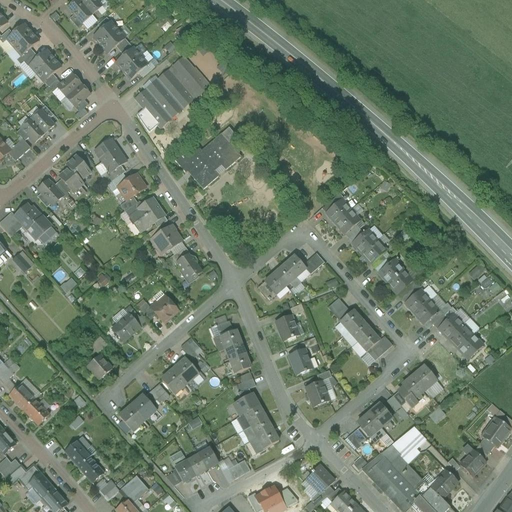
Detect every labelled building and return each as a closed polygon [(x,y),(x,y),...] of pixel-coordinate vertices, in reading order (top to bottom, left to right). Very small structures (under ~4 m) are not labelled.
[(78,0),(67,9),(74,16),(82,26),(82,25),(92,17),(78,0)] [(102,8),(95,0),(77,0),(78,0),(92,17),(102,8)] [(82,26),(74,16),(69,20),(78,31),(83,27),(82,25),(82,26)] [(106,19),(97,27),(101,32),(110,24),(106,19)] [(101,32),(93,39),(100,47),(118,32),(111,24),(101,32)] [(13,36),(6,41),(7,41),(14,50),(31,35),(24,26),(13,36)] [(1,38),(0,38),(0,42),(2,45),(7,41),(6,41),(13,36),(9,31),(1,38)] [(118,32),(100,47),(108,56),(116,48),(125,41),(125,40),(118,32)] [(31,35),(14,50),(21,58),(30,50),(39,43),(31,35)] [(125,41),(116,48),(120,53),(129,45),(125,41)] [(129,45),(120,53),(124,57),(133,50),(129,45)] [(124,57),(116,65),(123,73),(140,58),(133,49),(133,50),(124,57)] [(30,50),(21,58),(16,62),(21,66),(24,64),(34,55),(30,50)] [(38,59),(29,67),(36,76),(54,61),(46,52),(38,59)] [(34,55),(24,64),(28,69),(29,67),(38,59),(34,55)] [(140,58),(123,73),(130,82),(139,74),(148,66),(147,66),(140,58)] [(184,59),(152,87),(153,89),(148,93),(148,92),(146,92),(135,101),(145,112),(143,113),(150,122),(152,120),(160,130),(197,97),(198,98),(209,87),(195,70),(194,71),(184,59)] [(54,61),(36,76),(44,84),(53,76),(61,69),(54,61)] [(148,66),(139,74),(143,79),(154,69),(150,64),(147,66),(148,66)] [(53,76),(44,84),(48,88),(57,81),(53,76)] [(61,86),(57,89),(57,90),(66,99),(81,86),(72,76),(61,86)] [(48,88),(48,89),(52,94),(57,90),(57,89),(61,86),(57,81),(48,88)] [(81,86),(66,99),(75,109),(84,101),(90,96),(81,86)] [(84,101),(75,109),(79,114),(84,110),(88,106),(84,101)] [(53,117),(45,108),(41,112),(49,121),(53,117)] [(84,110),(79,114),(74,118),(79,122),(88,115),(84,110)] [(41,112),(31,121),(44,136),(54,127),(49,121),(41,112)] [(31,121),(21,130),(29,139),(34,145),(44,136),(31,121)] [(29,139),(21,130),(16,134),(22,141),(24,143),(29,139)] [(221,136),(201,153),(193,144),(173,161),(186,175),(188,173),(203,191),(218,178),(214,173),(221,167),(225,172),(240,158),(221,136)] [(0,141),(0,164),(3,161),(2,160),(8,155),(10,153),(10,152),(0,141)] [(22,141),(10,152),(10,153),(8,155),(15,163),(30,150),(24,143),(22,141)] [(111,141),(94,152),(103,164),(104,163),(110,174),(111,174),(118,169),(127,164),(111,141)] [(93,167),(84,155),(79,160),(89,171),(93,167)] [(77,157),(66,166),(68,169),(69,169),(81,183),(91,174),(89,171),(79,160),(77,157)] [(118,169),(123,176),(131,170),(127,164),(118,169)] [(68,169),(59,178),(70,192),(73,195),(83,186),(81,183),(69,169),(68,169)] [(118,169),(111,174),(110,174),(107,176),(112,183),(123,176),(118,169)] [(107,176),(102,180),(107,187),(112,183),(107,176)] [(123,176),(112,183),(117,191),(117,190),(128,183),(123,176)] [(128,183),(117,190),(117,191),(126,204),(133,199),(145,191),(136,177),(128,183)] [(70,192),(61,181),(57,185),(66,195),(67,195),(70,192)] [(53,188),(47,182),(38,191),(41,195),(51,205),(54,202),(58,202),(62,199),(53,188)] [(117,191),(112,183),(107,187),(112,194),(117,191)] [(66,195),(57,185),(53,188),(62,199),(64,201),(68,197),(67,195),(66,195)] [(51,205),(41,195),(37,199),(46,209),(51,205)] [(125,213),(137,205),(133,199),(126,204),(121,207),(125,213)] [(141,210),(130,217),(132,220),(141,233),(154,225),(163,218),(164,218),(153,201),(141,210)] [(333,201),(322,210),(326,215),(337,205),(333,201)] [(326,215),(335,226),(351,211),(342,201),(337,205),(326,215)] [(130,217),(141,210),(137,205),(125,213),(130,221),(132,220),(130,217)] [(14,218),(23,228),(36,242),(51,228),(33,208),(31,210),(27,206),(14,218)] [(351,211),(335,226),(344,236),(345,236),(355,227),(361,222),(351,211)] [(11,214),(0,224),(0,226),(11,239),(23,228),(14,218),(11,214)] [(163,218),(154,225),(158,229),(160,228),(167,223),(163,218)] [(355,227),(345,236),(349,240),(359,231),(355,227)] [(158,229),(149,236),(152,241),(164,233),(160,228),(158,229)] [(152,241),(151,242),(158,251),(161,249),(166,256),(183,244),(172,228),(164,233),(152,241)] [(359,231),(349,240),(353,245),(363,236),(359,231)] [(353,245),(352,245),(361,256),(378,241),(369,231),(363,236),(353,245)] [(77,251),(67,240),(60,247),(69,257),(77,251)] [(378,241),(361,256),(370,266),(382,257),(387,252),(378,241)] [(185,249),(171,259),(176,267),(177,266),(176,264),(182,260),(182,261),(189,256),(190,257),(190,256),(185,249)] [(323,264),(315,254),(310,258),(319,268),(323,264)] [(30,268),(19,255),(13,260),(25,273),(30,268)] [(189,256),(182,261),(182,260),(176,264),(177,266),(181,272),(180,278),(188,280),(190,283),(203,274),(195,263),(195,264),(190,257),(189,256)] [(382,257),(371,266),(375,270),(386,261),(382,257)] [(301,266),(294,258),(284,267),(295,280),(305,271),(301,266)] [(319,268),(310,258),(306,262),(315,271),(319,268)] [(386,261),(375,270),(379,275),(390,266),(386,261)] [(379,275),(378,275),(388,286),(404,272),(395,261),(390,266),(379,275)] [(315,271),(306,262),(301,266),(305,271),(309,276),(315,271)] [(469,275),(475,281),(487,270),(482,264),(469,275)] [(295,280),(284,267),(274,275),(285,288),(289,285),(295,280)] [(404,272),(388,286),(397,297),(408,287),(413,282),(404,272)] [(285,288),(274,275),(264,283),(275,296),(285,288)] [(72,278),(61,287),(66,294),(77,285),(72,278)] [(295,280),(289,285),(294,290),(300,285),(295,280)] [(328,289),(339,285),(337,280),(326,284),(328,289)] [(275,296),(264,283),(257,290),(268,303),(275,296)] [(408,287),(398,296),(401,300),(412,291),(408,287)] [(412,291),(401,300),(405,305),(416,296),(412,291)] [(405,305),(405,306),(414,316),(430,302),(421,291),(416,296),(405,305)] [(166,299),(160,305),(158,302),(150,310),(156,317),(164,326),(178,313),(173,307),(173,304),(170,301),(167,301),(166,299)] [(337,300),(328,308),(338,320),(348,312),(337,300)] [(430,302),(414,316),(423,327),(434,317),(440,312),(430,302)] [(146,305),(139,311),(149,323),(156,317),(150,310),(146,305)] [(301,305),(290,309),(293,315),(303,311),(301,305)] [(140,317),(131,306),(124,312),(128,316),(129,315),(135,322),(140,317)] [(438,321),(433,326),(438,331),(454,316),(457,314),(453,309),(438,321)] [(454,316),(438,331),(443,336),(444,336),(448,340),(447,341),(448,341),(463,326),(469,321),(469,320),(468,320),(459,311),(457,314),(454,316)] [(353,313),(341,323),(349,333),(361,322),(353,313)] [(128,316),(113,329),(125,343),(141,329),(135,322),(129,315),(128,316)] [(290,316),(274,323),(283,343),(298,337),(290,316)] [(434,317),(424,326),(428,330),(433,326),(438,321),(434,317)] [(361,322),(349,333),(358,343),(370,332),(361,322)] [(229,323),(216,328),(220,338),(233,333),(229,323)] [(463,326),(448,341),(453,347),(454,346),(458,351),(457,351),(458,352),(473,337),(463,326)] [(216,328),(210,330),(214,341),(220,338),(216,328)] [(233,333),(220,338),(225,351),(241,345),(236,332),(233,333)] [(370,332),(358,343),(367,353),(370,350),(375,346),(379,342),(370,332)] [(473,337),(458,352),(459,352),(463,356),(462,356),(467,362),(483,346),(482,346),(473,337)] [(104,349),(95,338),(88,344),(97,354),(104,349)] [(220,338),(214,341),(219,353),(225,351),(220,338)] [(392,347),(384,338),(379,342),(387,352),(392,347)] [(314,339),(304,343),(306,349),(316,345),(314,339)] [(199,349),(191,340),(187,344),(195,353),(199,349)] [(379,342),(375,346),(383,356),(387,352),(379,342)] [(195,353),(187,344),(181,349),(192,362),(198,357),(194,353),(195,353)] [(241,345),(225,351),(230,363),(246,357),(241,345)] [(375,346),(370,350),(379,359),(383,356),(375,346)] [(303,350),(288,356),(296,378),(311,372),(303,350)] [(370,350),(367,353),(375,363),(379,359),(370,350)] [(100,357),(88,368),(101,382),(113,371),(100,357)] [(246,357),(230,363),(235,376),(250,369),(246,357)] [(185,361),(173,371),(186,386),(192,381),(192,380),(198,375),(185,361)] [(425,368),(413,378),(425,392),(437,382),(425,368)] [(8,371),(0,377),(0,383),(2,385),(13,376),(8,371)] [(186,386),(173,371),(161,382),(173,396),(179,391),(180,391),(186,386)] [(328,373),(316,378),(318,384),(321,383),(331,379),(328,373)] [(250,374),(239,379),(241,385),(238,386),(252,381),(250,374)] [(413,378),(402,387),(403,389),(398,393),(398,394),(406,403),(405,404),(411,410),(423,400),(420,396),(425,392),(413,378)] [(252,381),(238,386),(241,393),(241,394),(249,391),(255,388),(252,381)] [(437,382),(425,392),(432,400),(444,390),(437,382)] [(318,384),(306,389),(314,409),(329,403),(321,383),(318,384)] [(34,401),(20,386),(9,397),(22,412),(34,401)] [(169,398),(159,386),(153,391),(164,403),(169,398)] [(164,403),(153,391),(148,396),(158,408),(164,403)] [(249,391),(241,394),(241,393),(237,395),(241,402),(233,407),(240,419),(244,416),(259,408),(252,396),(249,391)] [(406,403),(398,394),(393,398),(401,408),(405,404),(406,403)] [(80,397),(75,401),(81,408),(86,404),(80,397)] [(155,411),(143,398),(131,408),(144,423),(150,417),(149,417),(155,411)] [(401,408),(393,398),(387,403),(395,413),(401,408)] [(48,416),(34,401),(22,412),(37,427),(48,416)] [(392,420),(380,405),(369,415),(381,429),(392,420)] [(144,423),(131,408),(119,419),(123,423),(131,432),(131,433),(137,427),(138,428),(144,423)] [(259,408),(244,416),(251,428),(266,420),(259,408)] [(445,416),(438,409),(428,417),(434,425),(445,416)] [(381,429),(369,415),(357,424),(369,439),(381,429)] [(244,416),(240,419),(238,420),(245,431),(251,428),(244,416)] [(75,430),(84,423),(79,417),(70,425),(75,430)] [(199,418),(190,423),(193,429),(202,424),(199,418)] [(496,421),(483,439),(481,437),(481,438),(484,440),(494,447),(497,449),(510,431),(494,419),(496,421)] [(266,420),(251,428),(257,439),(272,431),(266,420)] [(131,432),(123,423),(118,427),(126,436),(131,432)] [(91,428),(82,435),(87,440),(95,433),(91,428)] [(257,439),(251,428),(245,431),(251,443),(252,442),(257,439)] [(381,429),(369,439),(374,444),(379,440),(385,435),(381,429)] [(426,442),(413,429),(391,447),(401,457),(399,459),(407,467),(419,455),(416,451),(426,442)] [(2,430),(0,432),(0,452),(3,457),(16,446),(2,430)] [(272,431),(257,439),(264,451),(265,450),(265,451),(279,443),(272,431)] [(365,440),(357,431),(352,435),(360,445),(360,444),(365,440)] [(360,445),(352,435),(347,440),(357,451),(362,447),(360,444),(360,445)] [(385,435),(379,440),(387,448),(393,443),(385,435)] [(264,451),(257,439),(252,442),(259,454),(265,451),(265,450),(264,451)] [(494,447),(484,440),(480,445),(490,454),(494,447)] [(90,459),(77,444),(64,454),(78,470),(90,459)] [(490,454),(480,445),(474,453),(484,462),(490,454)] [(407,467),(399,459),(401,457),(391,447),(379,457),(419,498),(420,499),(429,490),(407,467)] [(474,453),(468,447),(462,453),(468,458),(459,467),(472,479),(486,464),(474,453)] [(210,450),(198,457),(206,472),(218,465),(210,450)] [(206,472),(198,457),(186,463),(195,478),(206,472)] [(361,457),(353,465),(360,473),(369,465),(361,457)] [(419,498),(379,457),(364,469),(403,511),(409,506),(419,498)] [(183,458),(172,465),(175,471),(175,470),(186,463),(183,458)] [(103,475),(90,459),(78,470),(91,485),(103,475)] [(6,460),(0,465),(0,473),(0,474),(11,465),(6,460)] [(452,460),(448,464),(456,473),(460,469),(452,460)] [(11,465),(0,474),(6,480),(20,468),(15,461),(11,465)] [(244,462),(239,465),(244,476),(250,473),(244,462)] [(186,463),(175,470),(175,471),(183,485),(195,478),(186,463)] [(244,476),(239,465),(233,468),(239,479),(244,476)] [(334,481),(318,466),(310,475),(311,476),(306,481),(312,486),(319,493),(321,494),(323,492),(329,486),(334,481)] [(54,491),(40,475),(33,467),(26,474),(18,481),(18,482),(29,493),(32,490),(42,501),(54,491)] [(20,468),(6,480),(12,487),(18,482),(18,481),(26,474),(20,468)] [(239,479),(233,468),(228,471),(234,482),(239,479)] [(228,471),(227,469),(222,472),(228,485),(234,482),(228,471)] [(429,490),(441,502),(442,501),(458,484),(446,473),(429,490)] [(174,474),(165,479),(174,488),(180,484),(174,474)] [(136,478),(122,492),(128,499),(127,500),(132,506),(137,501),(148,491),(136,478)] [(110,482),(98,493),(103,498),(114,489),(115,488),(110,482)] [(329,486),(323,492),(328,498),(334,493),(329,486)] [(273,487),(254,499),(260,508),(261,508),(263,511),(270,511),(272,511),(271,510),(283,503),(273,487)] [(114,489),(103,498),(108,503),(119,493),(114,489)] [(334,493),(328,498),(332,503),(343,492),(340,489),(334,493)] [(441,502),(429,490),(420,499),(432,511),(452,511),(442,501),(441,502)] [(61,511),(68,506),(54,491),(42,501),(51,511),(61,511)] [(321,494),(319,493),(312,498),(313,500),(304,507),(307,511),(310,511),(328,498),(323,492),(321,494)] [(343,492),(332,503),(337,508),(335,509),(337,511),(348,511),(356,505),(344,492),(343,492)] [(511,511),(511,496),(499,511),(511,511)] [(432,511),(420,499),(419,498),(409,506),(415,511),(432,511)] [(132,506),(127,500),(115,511),(145,511),(146,511),(137,501),(132,506)]
